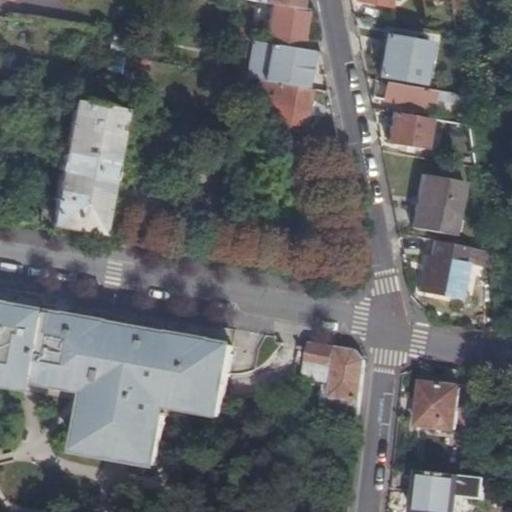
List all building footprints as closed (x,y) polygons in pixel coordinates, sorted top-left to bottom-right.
[(253,0),(253,2),(272,5),(299,9),(300,0),(253,0)] [(270,20),(268,20),(266,36),(299,41),(304,10),(299,9),(272,5),(270,20)] [(247,32),(226,28),(224,36),(245,40),(247,32)] [(266,36),(252,33),(251,41),(298,49),(299,41),(266,36)] [(376,76),(419,83),(426,43),(383,36),(376,76)] [(154,44),(128,40),(125,56),(151,60),(154,44)] [(298,49),(251,41),(250,41),(244,78),(259,80),(303,88),(309,51),(298,49)] [(149,61),(125,57),(123,65),(148,69),(149,61)] [(259,80),(254,107),(264,108),(269,110),(268,120),(302,126),(309,89),(303,88),(259,80)] [(420,101),(433,103),(435,92),(375,81),(372,97),(388,101),(419,107),(420,101)] [(455,95),(444,93),(442,102),(453,105),(455,95)] [(52,211),(40,209),(37,223),(99,235),(109,181),(112,181),(115,164),(112,164),(123,105),(121,105),(121,108),(73,99),(63,154),(60,153),(57,171),(59,172),(52,211)] [(386,144),(422,150),(427,118),(391,111),(386,144)] [(409,228),(450,236),(461,183),(420,175),(409,228)] [(415,291),(454,300),(462,264),(423,255),(415,291)] [(0,384),(19,388),(33,313),(33,310),(0,303),(0,384)] [(33,313),(19,388),(21,380),(33,382),(78,390),(88,392),(87,398),(87,402),(78,451),(157,466),(168,407),(220,416),(223,400),(233,346),(69,316),(50,313),(49,316),(33,313)] [(306,378),(327,382),(324,402),(321,418),(333,420),(346,422),(358,424),(366,360),(358,350),(311,342),(308,360),(309,361),(306,378)] [(419,426),(457,430),(461,389),(424,384),(419,426)] [(414,511),(458,511),(460,496),(463,476),(419,471),(414,511)] [(489,479),(463,476),(460,496),(486,499),(489,479)]
